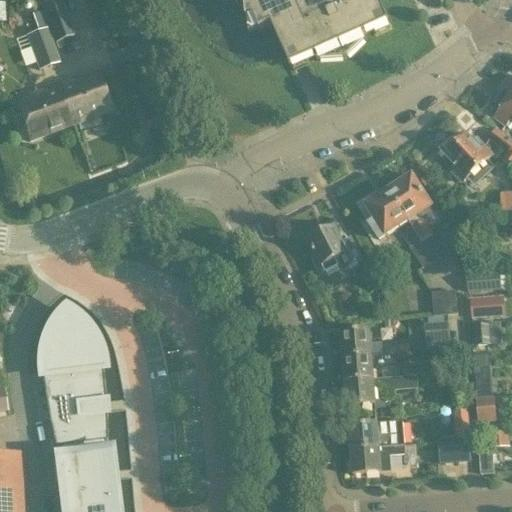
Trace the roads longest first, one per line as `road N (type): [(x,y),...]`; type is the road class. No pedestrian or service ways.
road 1 (residential): [(328,511),(317,385),(300,329),(235,207),(217,193)]
road 2 (residential): [(217,193),(236,171),(431,83),(485,39)]
road 3 (residential): [(0,239),(33,240),(179,188),(217,193)]
road 4 (residential): [(217,193),(131,0)]
